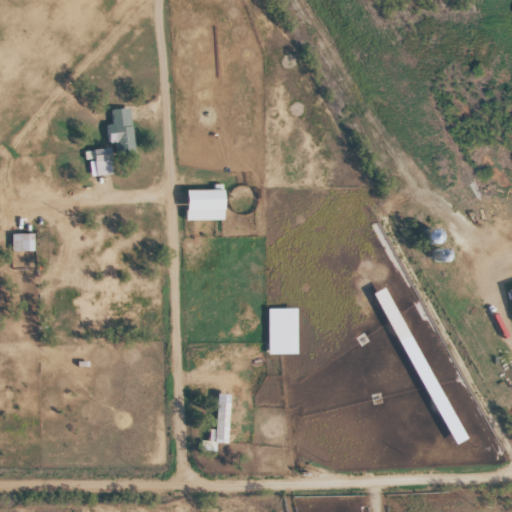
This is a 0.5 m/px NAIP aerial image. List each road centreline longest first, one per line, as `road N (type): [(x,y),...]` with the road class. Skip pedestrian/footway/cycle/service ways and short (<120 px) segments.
road 1 (residential): [(183,487),(164,0)]
road 2 (residential): [(474,477),(0,487)]
